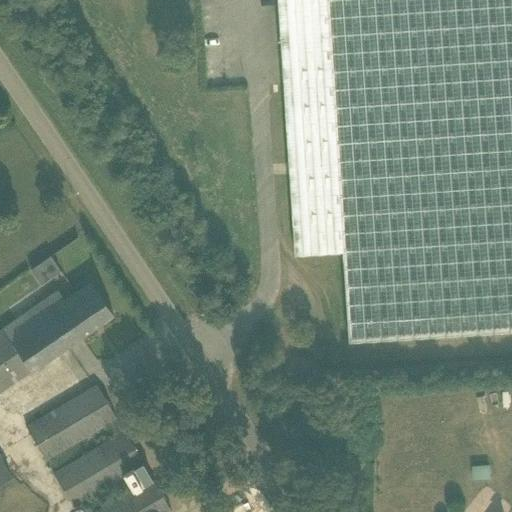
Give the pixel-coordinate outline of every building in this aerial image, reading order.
[(344,250),(327,0),(279,0),(290,163),(296,253),(344,250)] [(511,329),(511,0),(327,0),(344,250),(350,340),(511,329)] [(26,268),(32,281),(47,273),(45,269),(48,267),(45,259),(26,268)] [(66,303),(57,290),(0,329),(0,391),(113,314),(93,285),(66,303)] [(106,423),(114,437),(124,431),(96,385),(26,426),(45,459),(106,423)] [(73,506),(134,470),(143,464),(124,431),(114,437),(53,473),(73,506)] [(0,443),(0,486),(17,477),(0,443)] [(143,464),(134,470),(142,484),(93,511),(168,511),(171,511),(143,464)]
